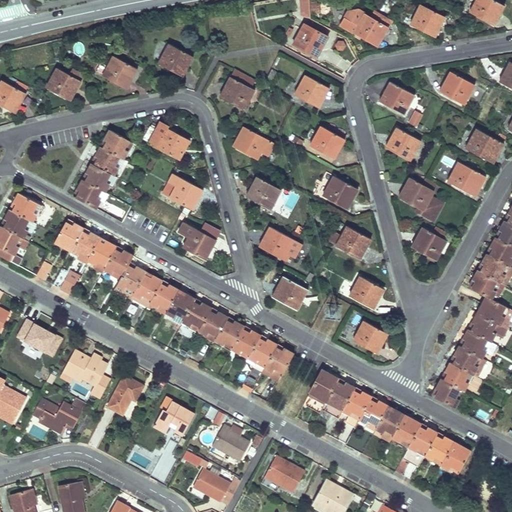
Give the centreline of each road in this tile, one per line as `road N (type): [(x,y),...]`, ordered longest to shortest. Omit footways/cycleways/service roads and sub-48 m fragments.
road 1 (residential): [(0,272),(431,508)]
road 2 (residential): [(419,320),(355,98),(357,73),(511,42)]
road 3 (residential): [(246,299),(195,105),(171,100),(16,133)]
road 4 (residential): [(6,168),(246,299)]
road 5 (residential): [(0,468),(80,453),(184,511)]
road 6 (residential): [(246,299),(264,317),(400,391)]
road 7 (residential): [(511,170),(419,320)]
road 8 (residential): [(400,391),(511,451)]
road 9 (primary): [(24,26),(145,0)]
